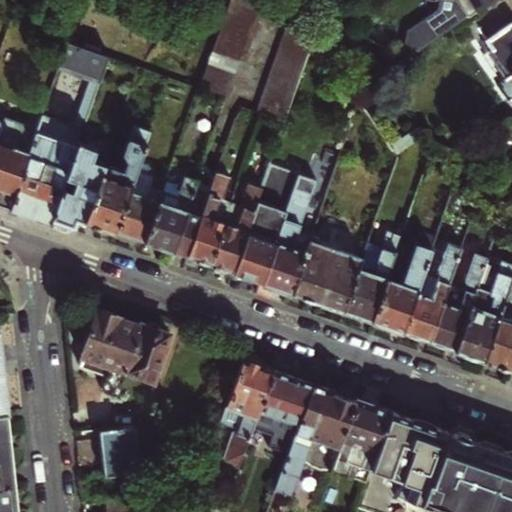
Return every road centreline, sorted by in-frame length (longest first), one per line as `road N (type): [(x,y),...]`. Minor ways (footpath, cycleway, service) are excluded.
road 1 (residential): [(49,250),(511,415)]
road 2 (residential): [(58,511),(39,318),(49,250)]
